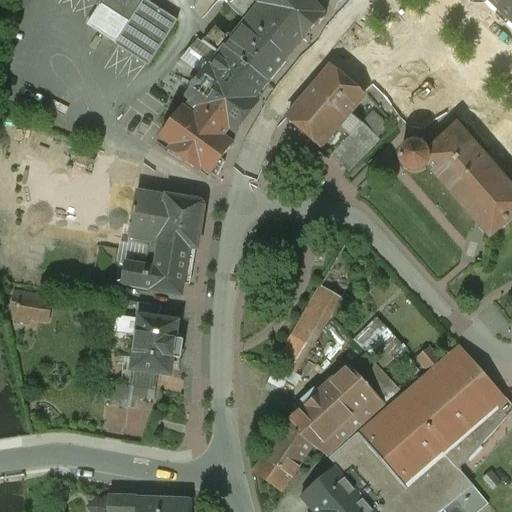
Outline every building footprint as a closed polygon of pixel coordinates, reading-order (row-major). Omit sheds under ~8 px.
[(87,0),(99,7),(128,25),(114,46),(147,68),(176,23),(140,0),(87,0)] [(308,0),(220,0),(226,6),(246,25),(284,61),(285,60),(286,60),(300,42),(302,43),(314,28),(316,29),(324,18),(322,16),(308,0)] [(511,0),(488,0),(487,2),(511,26),(511,0)] [(231,43),(219,57),(234,68),(238,62),(266,83),(284,61),(246,25),(231,43)] [(231,43),(214,28),(201,44),(219,57),(231,43)] [(201,44),(197,41),(180,60),(204,78),(188,101),(190,102),(229,131),(235,135),(257,106),(252,103),(266,83),(238,62),(234,68),(219,57),(201,44)] [(330,71),(287,120),(320,149),(346,118),(363,99),(330,71)] [(229,131),(190,102),(183,111),(182,110),(159,140),(171,149),(168,153),(183,164),(198,174),(200,170),(210,177),(221,162),(233,146),(223,139),(229,131)] [(346,118),(320,149),(331,158),(359,129),(346,118)] [(359,129),(331,158),(347,172),(378,141),(362,126),(359,129)] [(511,220),(511,189),(457,127),(428,154),(427,152),(425,150),(424,148),(421,147),(418,146),(414,145),(410,146),(408,147),(405,148),(404,150),(401,153),(400,156),(400,158),(399,160),(400,163),(400,165),(402,168),(404,171),(406,172),(408,174),(411,175),(414,175),(418,175),(422,173),(425,171),(426,169),(427,169),(489,241),(511,220)] [(183,164),(168,153),(167,155),(182,165),(183,164)] [(141,168),(117,159),(112,190),(69,183),(70,179),(30,173),(23,217),(102,231),(105,231),(106,223),(123,226),(121,240),(129,241),(136,193),(137,193),(141,168)] [(221,162),(210,177),(216,181),(224,164),(221,162)] [(137,193),(136,193),(129,241),(148,244),(189,251),(197,252),(204,209),(204,208),(203,206),(201,204),(200,203),(166,198),(137,193)] [(123,226),(106,223),(105,231),(102,231),(101,236),(121,240),(123,226)] [(189,251),(148,244),(144,268),(125,264),(121,288),(150,293),(149,293),(181,299),(183,285),(185,286),(188,268),(186,267),(189,251)] [(320,288),(299,325),(318,336),(339,300),(320,288)] [(51,300),(19,295),(19,293),(13,292),(12,302),(18,303),(16,311),(48,316),(51,300)] [(161,309),(137,305),(135,318),(139,319),(159,321),(161,309)] [(376,318),(356,339),(379,360),(399,340),(376,318)] [(159,321),(139,319),(131,373),(157,377),(170,378),(173,360),(180,361),(183,353),(182,344),(176,343),(178,324),(159,321)] [(318,336),(299,325),(292,337),(311,348),(318,336)] [(311,348),(292,337),(275,364),(295,375),(311,348)] [(450,355),(328,460),(335,468),(333,470),(334,470),(370,511),(442,511),(443,511),(454,503),(473,488),(458,471),(506,419),(499,411),(508,403),(459,348),(450,355)] [(396,393),(362,357),(348,370),(382,406),(396,393)] [(348,370),(321,395),(320,394),(304,410),(285,428),(252,475),(282,494),(283,492),(283,491),(312,448),(326,458),(327,457),(326,457),(382,406),(348,370)] [(157,377),(131,373),(129,388),(155,392),(157,377)] [(370,511),(334,470),(301,499),(311,511),(370,511)] [(480,511),(488,506),(473,488),(454,503),(461,511),(480,511)] [(126,511),(126,499),(110,499),(109,511),(126,511)] [(126,511),(137,511),(138,503),(139,503),(139,500),(126,499),(126,511)] [(139,503),(138,503),(137,511),(183,511),(180,509),(180,504),(139,503)] [(461,511),(454,503),(443,511),(442,511),(461,511)]
